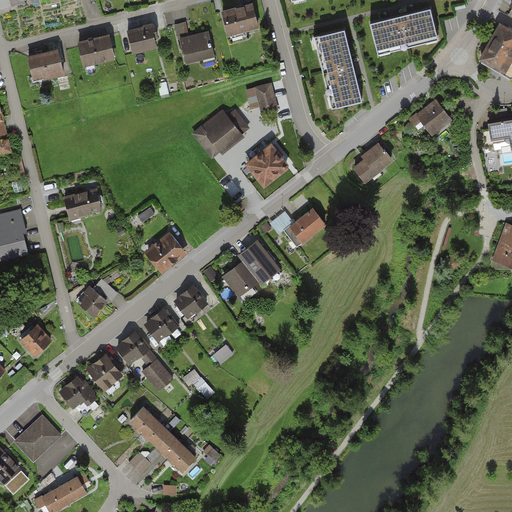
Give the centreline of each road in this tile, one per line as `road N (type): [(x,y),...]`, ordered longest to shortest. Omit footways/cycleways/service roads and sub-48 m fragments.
road 1 (residential): [(80,354),(0,49)]
road 2 (residential): [(328,160),(80,354)]
road 3 (residential): [(200,0),(0,49)]
road 4 (residential): [(328,160),(298,116),(268,0)]
road 5 (residential): [(458,58),(328,160)]
road 6 (residential): [(106,511),(117,478),(37,391)]
road 7 (track): [(486,209),(471,127),(494,89)]
